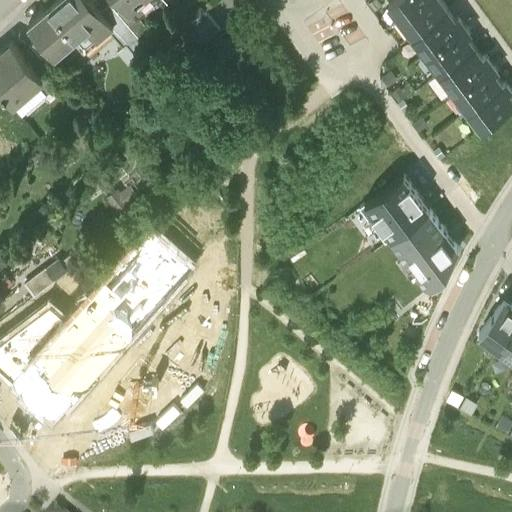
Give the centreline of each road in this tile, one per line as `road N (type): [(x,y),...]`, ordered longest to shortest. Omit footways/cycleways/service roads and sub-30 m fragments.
road 1 (residential): [(496,241),(416,426),(395,511)]
road 2 (residential): [(359,62),(496,241)]
